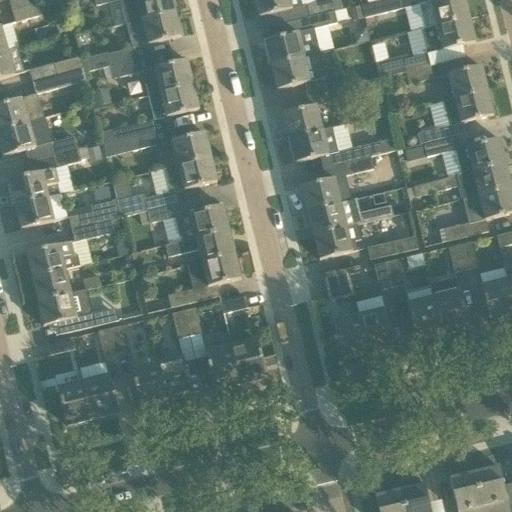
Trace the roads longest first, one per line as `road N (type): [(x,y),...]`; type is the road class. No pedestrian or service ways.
road 1 (residential): [(311,448),(202,0)]
road 2 (residential): [(50,511),(311,448)]
road 3 (residential): [(311,448),(511,397)]
road 4 (residential): [(42,511),(0,347)]
